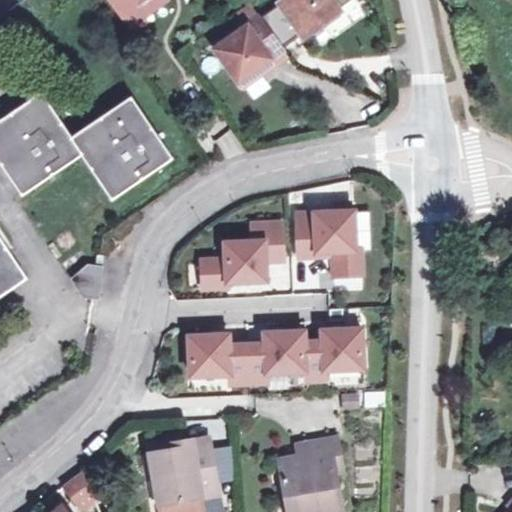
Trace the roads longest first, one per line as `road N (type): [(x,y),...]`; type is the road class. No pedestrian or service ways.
road 1 (residential): [(435,148),(351,156),(227,188),(168,223),(158,233),(135,351),(120,379),(0,503)]
road 2 (tertiary): [(416,511),(435,148)]
road 3 (tertiary): [(435,148),(416,0)]
